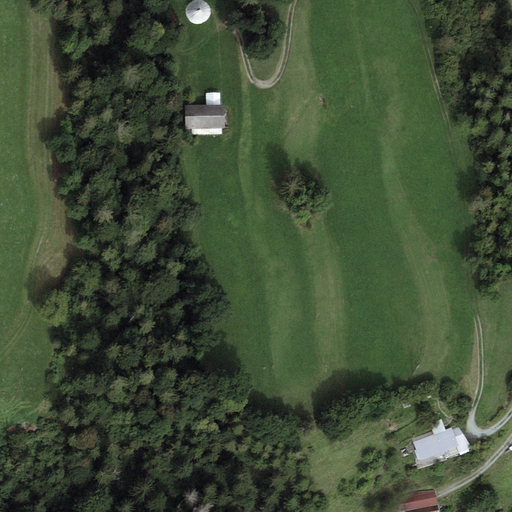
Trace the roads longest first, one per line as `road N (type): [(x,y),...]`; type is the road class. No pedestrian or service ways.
road 1 (track): [(511,413),(480,434),(469,422),(482,357),(463,203),(453,137),(411,0)]
road 2 (track): [(0,354),(30,308),(54,184),(57,33),(49,0)]
road 3 (track): [(295,0),(285,57),(270,84),(250,79),(240,36),(229,27),(183,23)]
